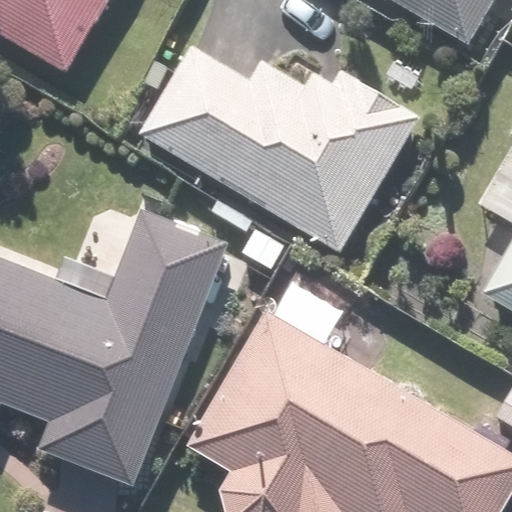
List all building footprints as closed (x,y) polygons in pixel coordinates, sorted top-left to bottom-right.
[(0,0),(0,42),(65,80),(111,0),(0,0)] [(375,0),(466,55),(500,0),(375,0)] [(192,55),(139,137),(337,264),(424,128),(342,76),(329,95),(310,83),(306,90),(261,61),(244,88),(192,55)] [(511,225),(511,249),(481,301),(511,319),(511,135),(472,202),(511,225)] [(0,427),(3,420),(43,433),(35,457),(146,494),(228,250),(91,203),(63,286),(0,264),(0,427)] [(270,322),(262,317),(182,453),(227,480),(216,499),(220,511),(504,511),(511,501),(511,461),(324,350),(341,321),(289,290),(270,322)] [(511,395),(491,433),(511,444),(511,395)]
